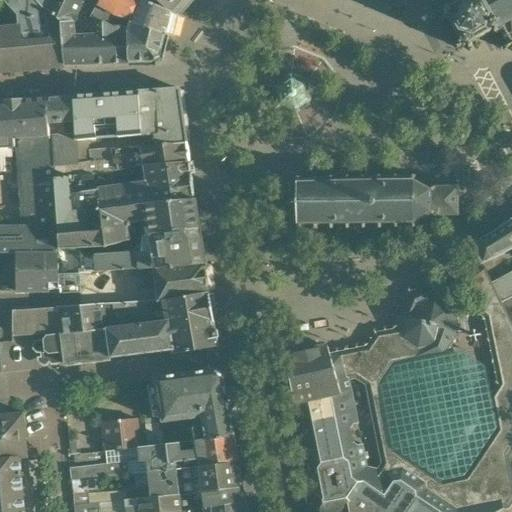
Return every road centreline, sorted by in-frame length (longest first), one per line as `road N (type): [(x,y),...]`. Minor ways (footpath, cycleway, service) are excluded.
road 1 (residential): [(187,71),(233,359)]
road 2 (residential): [(233,359),(0,389)]
road 3 (residential): [(187,71),(0,87)]
road 4 (residential): [(233,359),(257,511)]
